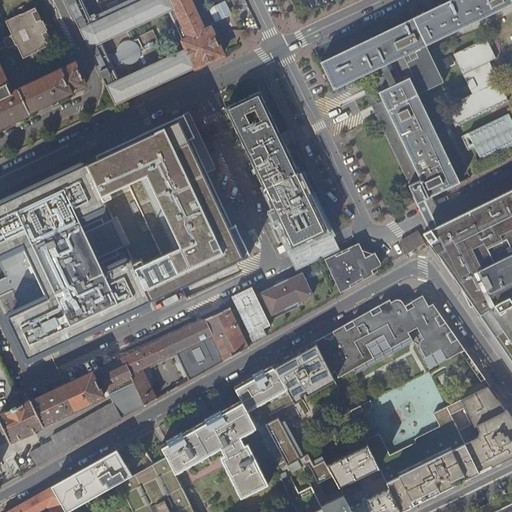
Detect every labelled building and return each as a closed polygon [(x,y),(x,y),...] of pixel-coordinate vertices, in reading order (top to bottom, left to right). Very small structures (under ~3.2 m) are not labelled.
[(0,0),(0,127),(30,114),(29,112),(85,85),(75,63),(1,99),(0,96),(0,87),(7,84),(0,69),(0,49),(5,47),(8,48),(16,45),(23,59),(38,51),(52,44),(46,30),(47,30),(42,20),(41,21),(35,7),(21,14),(21,13),(5,21),(11,35),(4,38),(3,42),(0,43),(0,0)] [(68,0),(111,90),(118,104),(223,55),(210,28),(205,30),(191,0),(68,0)] [(381,125),(418,202),(423,199),(428,197),(429,198),(431,197),(462,183),(420,95),(445,82),(428,45),(511,4),(511,0),(448,0),(325,60),(321,62),(335,90),(359,78),(374,109),(381,125)] [(279,219),(293,248),(327,231),(260,92),(226,108),(275,211),(279,219)] [(481,159),(511,146),(511,114),(462,134),(468,150),(476,147),(481,159)] [(110,193),(129,184),(150,175),(184,246),(162,256),(144,265),(142,260),(133,264),(151,301),(156,298),(159,297),(250,254),(236,223),(235,224),(235,225),(233,226),(203,163),(207,161),(186,117),(165,127),(164,124),(166,123),(166,122),(139,135),(139,136),(142,134),(143,137),(86,164),(104,202),(113,198),(110,193)] [(147,303),(151,301),(133,264),(131,258),(106,270),(82,218),(106,206),(104,202),(86,164),(0,203),(0,255),(24,244),(38,273),(49,296),(21,310),(11,315),(5,317),(5,318),(5,320),(10,331),(12,332),(13,332),(15,331),(16,333),(12,335),(16,343),(19,342),(20,344),(18,345),(18,346),(18,347),(23,359),(24,359),(26,359),(47,349),(86,331),(89,330),(129,311),(147,303)] [(162,256),(184,246),(150,175),(129,184),(162,256)] [(511,304),(506,299),(501,302),(476,318),(508,363),(511,369),(511,189),(427,231),(423,233),(434,249),(436,251),(441,249),(455,276),(470,307),(511,286),(511,304)] [(113,220),(106,206),(82,218),(106,270),(131,258),(125,246),(129,244),(117,218),(113,220)] [(279,219),(275,211),(270,213),(274,221),(279,219)] [(399,243),(406,253),(407,253),(410,251),(416,248),(419,252),(427,247),(418,232),(404,240),(399,243)] [(360,242),(327,259),(343,292),(377,275),(375,272),(383,268),(384,265),(378,253),(374,255),(365,252),(360,242)] [(255,294),(265,316),(308,296),(297,274),(255,294)] [(265,325),(247,288),(226,298),(245,335),(265,325)] [(511,296),(511,289),(498,297),(501,302),(506,299),(511,296)] [(339,378),(354,370),(357,374),(414,342),(409,334),(417,329),(423,340),(421,342),(420,344),(420,346),(421,349),(426,358),(425,359),(430,369),(447,360),(465,350),(441,315),(433,304),(429,307),(423,296),(420,298),(412,302),(414,307),(408,311),(403,303),(401,301),(399,300),(397,300),(394,301),(392,303),(390,300),(340,328),(333,332),(334,334),(326,339),(325,336),(316,342),(332,374),(335,372),(339,378)] [(120,358),(130,378),(144,406),(156,399),(148,383),(141,368),(146,366),(174,353),(189,381),(247,348),(226,309),(120,358)] [(295,353),(272,366),(274,368),(286,390),(287,392),(294,404),(301,399),(299,396),(304,393),(306,397),(335,380),(332,374),(316,342),(295,353)] [(130,378),(120,358),(37,398),(23,405),(23,404),(22,405),(14,408),(9,411),(7,412),(0,415),(0,420),(10,441),(19,437),(35,430),(35,429),(44,425),(43,425),(103,396),(101,392),(130,378)] [(248,411),(286,390),(274,368),(272,366),(261,372),(236,386),(235,386),(242,400),(248,411)] [(375,436),(365,441),(367,445),(379,468),(389,488),(400,511),(410,507),(454,485),(477,474),(504,460),(511,456),(511,417),(500,401),(490,386),(434,413),(440,426),(417,437),(416,438),(415,440),(415,443),(390,455),(379,436),(378,436),(375,436)] [(276,398),(287,392),(286,390),(248,411),(256,428),(271,457),(271,458),(274,458),(275,458),(277,457),(278,456),(279,454),(279,452),(278,451),(280,448),(283,449),(286,450),(288,449),(290,447),(292,444),(292,442),(292,440),(290,437),(287,435),(284,435),(284,434),(286,433),(289,431),(290,430),(290,427),(290,424),(288,421),(285,420),(282,419),(282,418),(285,417),(287,415),(288,412),(288,410),(287,407),(285,405),(283,404),(279,404),(276,398)] [(248,411),(242,400),(216,415),(189,430),(169,441),(161,445),(167,457),(175,473),(220,448),(224,455),(221,457),(241,498),(269,484),(247,443),(245,445),(240,437),(256,428),(248,411)] [(369,401),(350,411),(353,416),(362,411),(360,407),(369,402),(369,401)] [(27,449),(37,466),(122,418),(114,403),(27,449)] [(328,465),(340,488),(379,468),(367,445),(328,465)] [(69,511),(119,483),(131,477),(117,451),(79,471),(52,487),(66,511),(69,511)] [(194,511),(175,473),(167,457),(153,465),(143,470),(131,477),(119,483),(133,511),(194,511)] [(289,474),(281,478),(298,511),(310,511),(321,507),(321,505),(311,486),(299,492),(289,474)] [(66,511),(52,487),(23,503),(6,511),(66,511)] [(389,488),(351,507),(353,511),(399,511),(400,511),(389,488)] [(347,501),(344,494),(321,505),(321,507),(324,511),(353,511),(351,507),(347,501)]
